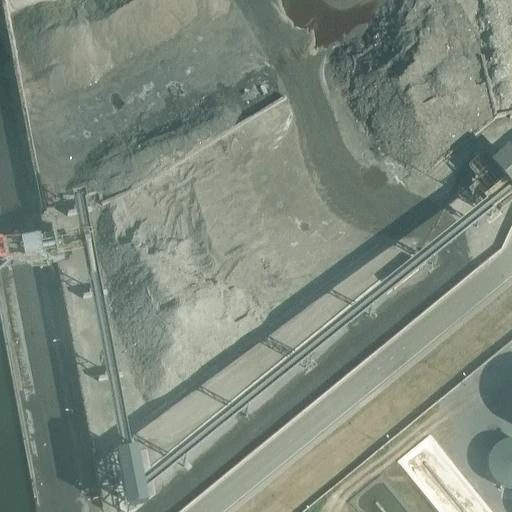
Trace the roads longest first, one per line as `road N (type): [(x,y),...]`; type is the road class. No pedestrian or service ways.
road 1 (unclassified): [(159,511),(511,225)]
road 2 (unclassified): [(64,511),(0,163)]
